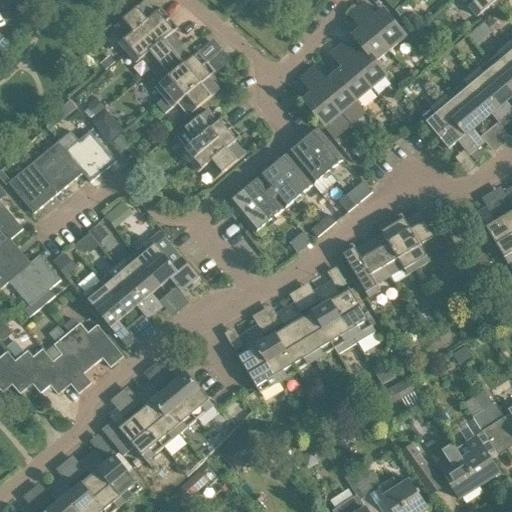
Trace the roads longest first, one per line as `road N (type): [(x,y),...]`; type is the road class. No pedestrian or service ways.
road 1 (residential): [(0,494),(81,427),(84,401),(164,332),(255,293)]
road 2 (residential): [(255,293),(407,179),(471,181),(511,148)]
road 3 (residential): [(198,217),(278,143),(281,125),(264,105),(266,67)]
road 4 (residential): [(198,217),(156,214),(127,182),(111,181),(39,233)]
